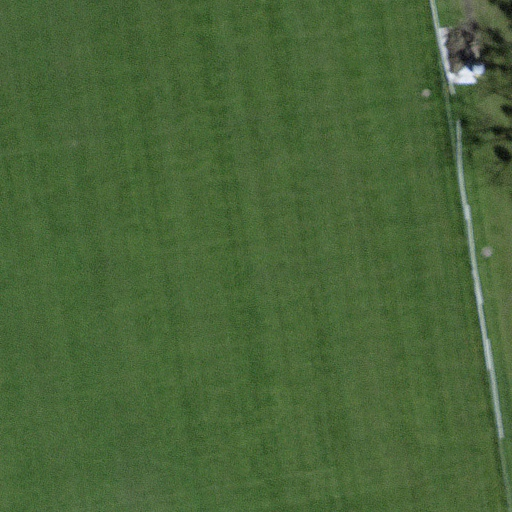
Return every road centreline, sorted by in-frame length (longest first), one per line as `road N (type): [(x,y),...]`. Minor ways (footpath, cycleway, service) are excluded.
road 1 (motorway): [(240,0),(321,511)]
road 2 (motorway): [(455,511),(375,0)]
